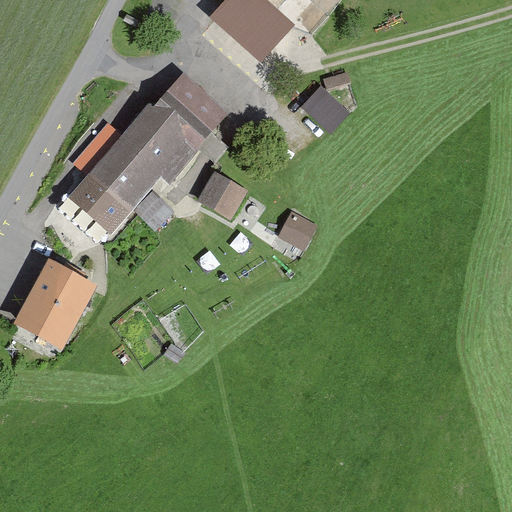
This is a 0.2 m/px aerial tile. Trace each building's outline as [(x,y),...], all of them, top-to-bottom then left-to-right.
[(284,0),(223,0),(213,11),(264,58),(302,17),(284,0)] [(334,126),(355,104),(326,76),(305,98),(334,126)] [(225,121),(172,79),(53,226),(93,258),(157,179),(170,190),(225,121)] [(245,194),(215,176),(197,206),(228,224),(245,194)] [(162,221),(176,205),(152,185),(139,201),(162,221)] [(282,229),(309,242),(323,215),(295,201),(282,229)] [(91,291),(42,265),(9,327),(59,353),(91,291)]
